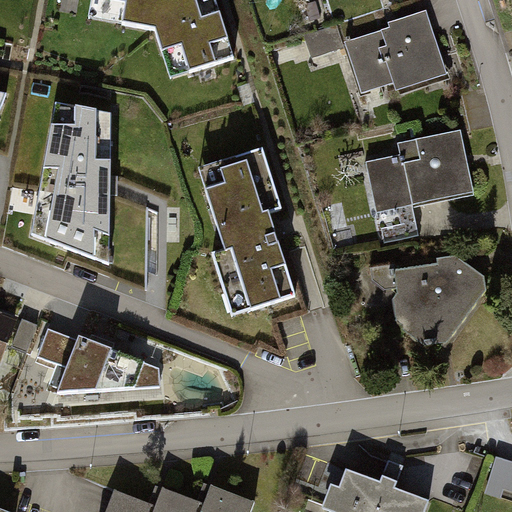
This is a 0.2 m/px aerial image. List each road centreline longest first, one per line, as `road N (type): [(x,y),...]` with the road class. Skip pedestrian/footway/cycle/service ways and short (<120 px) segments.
road 1 (residential): [(0,255),(155,301),(273,351),(321,417)]
road 2 (residential): [(321,417),(0,446)]
road 3 (residential): [(511,389),(321,417)]
road 4 (residential): [(471,0),(511,139)]
